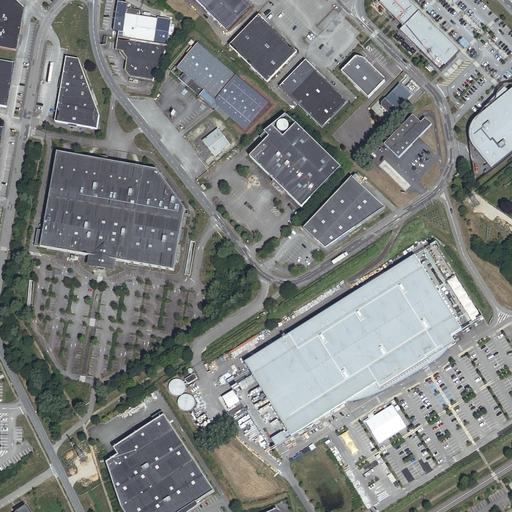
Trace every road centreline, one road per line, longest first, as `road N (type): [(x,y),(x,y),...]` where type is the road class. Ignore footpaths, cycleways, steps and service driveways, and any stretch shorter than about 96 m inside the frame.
road 1 (unclassified): [(288,282),(429,196),(452,157),(433,89),(362,21)]
road 2 (unclassified): [(93,12),(110,82),(265,275)]
road 3 (unclassified): [(0,268),(41,36),(64,0)]
road 4 (unclassified): [(254,309),(196,347),(194,357),(244,442),(289,476)]
road 5 (unclassified): [(78,511),(0,350)]
